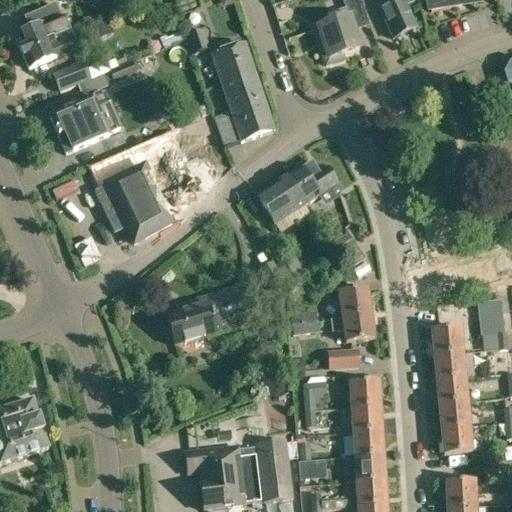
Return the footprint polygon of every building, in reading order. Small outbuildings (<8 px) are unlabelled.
[(237,28),(227,0),(216,0),(196,7),(207,39),(237,28)] [(361,4),(360,0),(341,0),(345,9),(361,4)] [(377,0),(382,11),(380,12),(392,41),(416,30),(404,3),(408,1),(407,0),(377,0)] [(427,0),(428,5),(431,14),(454,8),(453,6),(473,1),(473,0),(427,0)] [(30,33),(15,39),(21,54),(52,41),(52,43),(68,36),(55,6),(24,20),(30,33)] [(348,20),(318,30),(324,46),(319,48),(326,68),(344,62),(342,57),(359,52),(353,33),(348,20)] [(108,21),(89,28),(93,42),(113,35),(108,21)] [(179,34),(160,42),(163,50),(182,43),(179,34)] [(75,51),(68,36),(52,43),(52,41),(21,54),(29,72),(75,51)] [(228,98),(259,87),(247,55),(217,66),(228,98)] [(51,77),(60,96),(78,88),(91,83),(91,82),(86,71),(83,63),(51,77)] [(104,63),(86,71),(91,82),(108,74),(104,63)] [(131,64),(108,74),(113,86),(136,76),(131,64)] [(270,118),(259,87),(228,98),(240,129),(270,118)] [(101,109),(110,105),(106,96),(94,101),(50,120),(66,155),(108,137),(100,119),(105,117),(101,109)] [(212,117),(181,129),(89,169),(99,191),(107,188),(114,203),(102,209),(114,234),(125,228),(126,230),(135,247),(173,226),(169,219),(206,197),(205,196),(231,169),(221,141),(212,117)] [(299,170),(287,178),(306,207),(319,199),(319,198),(338,185),(327,169),(318,174),(311,163),(300,171),(299,170)] [(306,207),(287,178),(256,199),(275,228),(306,207)] [(330,245),(345,268),(349,265),(362,256),(348,234),(330,245)] [(362,256),(349,265),(353,271),(366,262),(362,256)] [(294,261),(278,271),(287,286),(303,276),(294,261)] [(287,286),(278,271),(273,263),(258,272),(259,274),(264,282),(273,295),(287,286)] [(371,272),(366,265),(354,273),(359,280),(371,272)] [(313,287),(315,296),(316,301),(336,298),(333,284),(313,287)] [(226,315),(246,309),(240,289),(183,306),(185,311),(165,317),(174,347),(230,331),(226,315)] [(339,296),(342,320),(370,316),(367,291),(339,296)] [(503,337),(499,303),(498,303),(477,305),(481,339),(497,337),(503,337)] [(317,314),(299,316),(301,326),(317,324),(318,324),(317,314)] [(301,326),(299,316),(291,317),(293,339),(320,335),(318,324),(317,324),(301,326)] [(370,316),(342,320),(330,322),(332,335),(344,333),(346,345),(374,341),(370,316)] [(433,359),(462,356),(460,331),(431,334),(433,359)] [(503,337),(497,337),(498,352),(508,351),(507,336),(503,337)] [(508,351),(498,352),(500,368),(510,368),(508,351)] [(358,354),(352,354),(331,356),(328,356),(330,375),(359,372),(358,354)] [(433,359),(436,383),(465,381),(462,356),(433,359)] [(436,383),(438,408),(467,405),(465,381),(436,383)] [(326,385),(303,386),(304,415),(316,414),(315,398),(327,398),(326,385)] [(351,412),(380,410),(379,385),(349,386),(351,412)] [(0,413),(0,467),(48,453),(32,404),(0,413)] [(481,419),(503,416),(501,404),(479,407),(481,419)] [(438,408),(441,433),(470,430),(467,405),(438,408)] [(276,407),(277,429),(297,428),(296,407),(276,407)] [(351,412),(352,436),(382,435),(380,410),(351,412)] [(511,410),(503,411),(504,427),(511,426),(511,410)] [(316,414),(304,415),(305,430),(317,430),(316,425),(326,425),(326,413),(316,414)] [(443,458),(452,457),(472,455),(470,430),(441,433),(443,458)] [(354,460),(354,461),(383,459),(382,435),(352,436),(354,460)] [(292,503),(292,496),(288,464),(286,447),(285,443),(256,447),(256,450),(238,452),(237,449),(185,455),(188,477),(199,476),(203,511),(217,511),(246,509),(246,507),(263,505),(263,507),(292,503)] [(286,447),(288,464),(298,463),(296,446),(286,447)] [(310,448),(309,448),(299,449),(300,464),(311,464),(310,448)] [(354,461),(356,486),(385,484),(383,459),(354,461)] [(311,464),(300,464),(301,480),(312,479),(311,464)] [(356,486),(357,510),(386,509),(385,484),(356,486)] [(447,511),(476,509),(474,484),(445,486),(447,511)] [(321,496),(310,497),(310,511),(321,511),(322,511),(321,503),(321,496)] [(346,501),(321,503),(322,511),(347,510),(346,501)]
